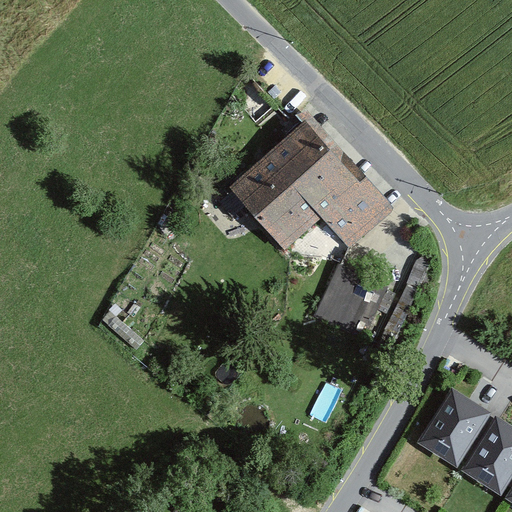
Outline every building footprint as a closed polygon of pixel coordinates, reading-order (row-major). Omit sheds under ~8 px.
[(347,249),(393,209),(360,172),(352,179),(303,124),(230,189),(285,251),(321,219),(347,249)] [(429,264),(418,259),(408,282),(419,287),(429,264)] [(388,289),(338,266),(315,316),(365,339),(388,289)] [(420,289),(409,284),(398,307),(409,312),(420,289)] [(408,313),(397,308),(386,331),(397,336),(408,313)] [(143,343),(111,314),(103,323),(134,352),(143,343)] [(396,337),(385,332),(374,355),(385,360),(396,337)] [(455,470),(489,415),(450,391),(416,446),(455,470)] [(499,498),(511,477),(511,430),(494,420),(460,475),(499,498)]
